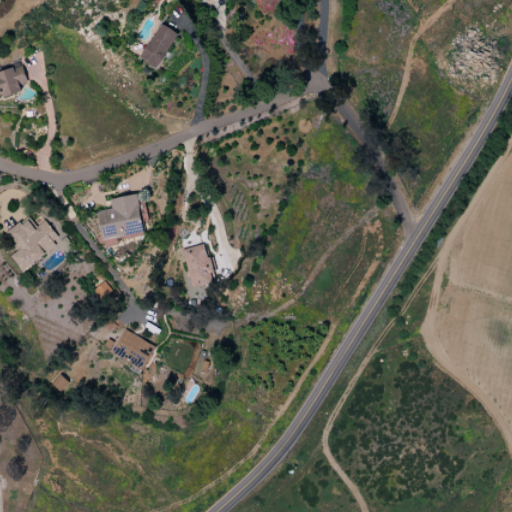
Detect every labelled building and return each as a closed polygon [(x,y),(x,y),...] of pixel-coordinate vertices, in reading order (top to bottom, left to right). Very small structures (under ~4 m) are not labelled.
[(177,33),(158,24),(140,59),(158,69),(177,33)] [(27,83),(22,66),(0,72),(0,97),(21,91),(19,85),(27,83)] [(109,199),(111,209),(96,211),(101,241),(143,234),(137,194),(109,199)] [(44,220),(33,228),(26,218),(7,233),(19,249),(10,256),(21,271),(60,241),(44,220)] [(214,283),(204,244),(181,250),(192,289),(214,283)] [(92,291),(102,302),(113,293),(103,282),(92,291)] [(154,344),(122,331),(117,343),(107,339),(102,350),(134,364),(131,370),(141,375),(154,344)]
